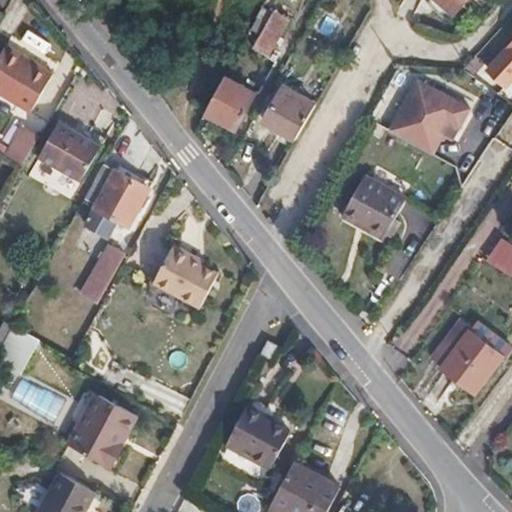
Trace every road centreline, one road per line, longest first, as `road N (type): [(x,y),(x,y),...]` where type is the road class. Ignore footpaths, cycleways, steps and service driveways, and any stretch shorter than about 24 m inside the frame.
road 1 (residential): [(278,273),(55,0)]
road 2 (residential): [(481,502),(278,273)]
road 3 (unknown): [(351,355),(511,131)]
road 4 (residential): [(278,273),(151,511)]
